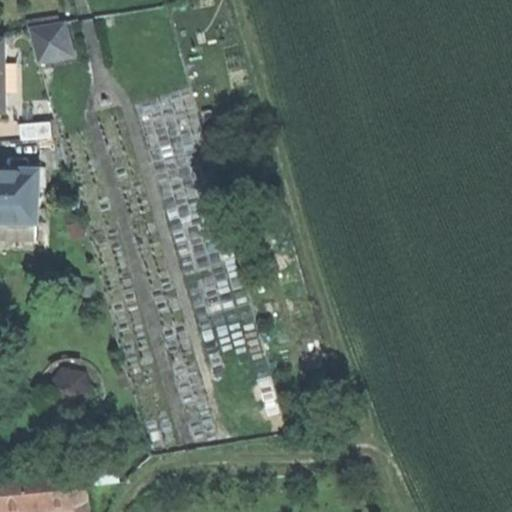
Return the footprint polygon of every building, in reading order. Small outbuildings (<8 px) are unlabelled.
[(32,29),(42,63),(76,54),(67,19),(32,29)] [(0,111),(9,111),(8,41),(0,41),(0,111)] [(23,126),(23,140),(53,137),(52,123),(23,126)] [(58,123),(52,123),(53,137),(62,137),(58,123)] [(42,171),(0,170),(0,238),(38,240),(39,221),(40,221),(42,171)] [(98,400),(86,363),(52,374),(64,411),(98,400)] [(125,388),(132,386),(128,368),(120,370),(125,388)] [(91,470),(91,480),(121,477),(120,467),(91,470)]
